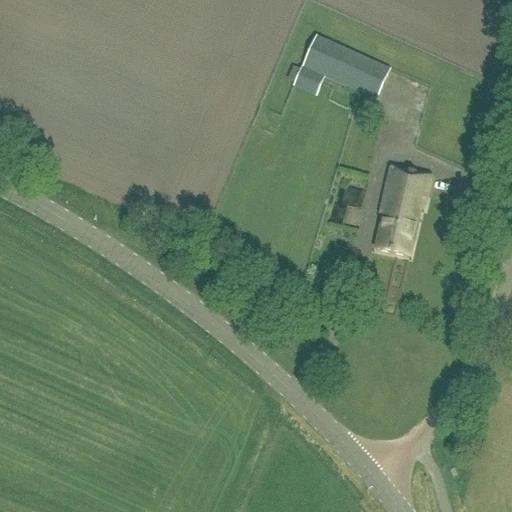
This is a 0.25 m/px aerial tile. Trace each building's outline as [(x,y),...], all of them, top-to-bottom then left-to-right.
[(390,74),(316,40),(293,90),(315,100),(325,80),(376,104),(390,74)] [(432,180),(392,171),(375,253),(411,260),(418,224),(416,224),(419,213),(425,214),(432,180)] [(367,207),(369,192),(350,189),(348,204),(367,207)] [(348,225),(361,228),(364,213),(351,210),(348,225)] [(465,238),(453,237),(452,256),(463,257),(465,238)]
